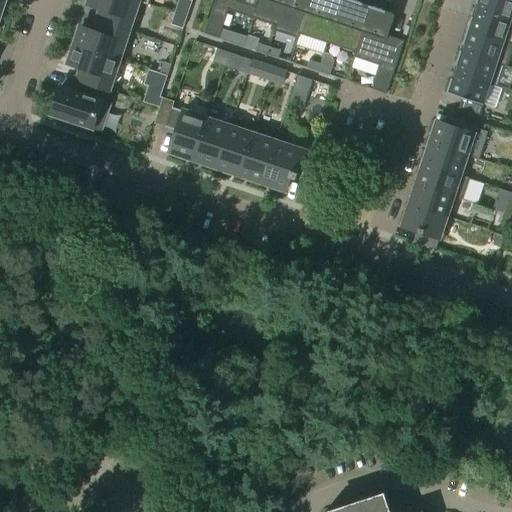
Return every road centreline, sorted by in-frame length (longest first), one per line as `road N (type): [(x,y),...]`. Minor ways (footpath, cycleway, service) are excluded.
road 1 (residential): [(6,130),(373,252)]
road 2 (residential): [(373,252),(457,0)]
road 3 (residential): [(373,252),(511,298)]
road 4 (residential): [(6,130),(49,0)]
